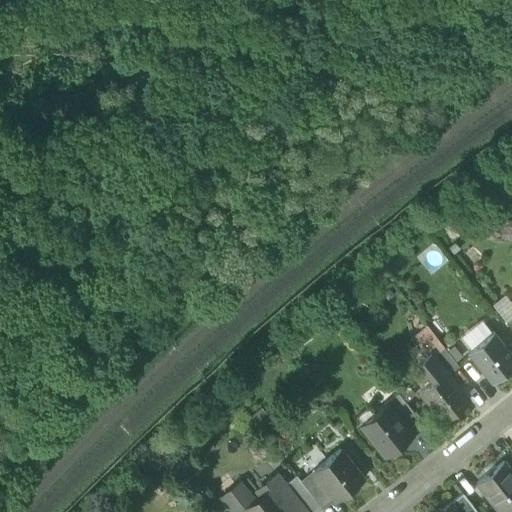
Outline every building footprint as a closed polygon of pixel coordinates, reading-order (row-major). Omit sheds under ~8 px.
[(511,158),(480,180),(490,193),(505,183),(502,178),(511,171),(511,158)] [(492,305),(504,321),(511,315),(511,304),(504,295),(492,305)] [(461,337),(472,350),(493,332),(483,320),(461,337)] [(410,339),(425,357),(429,354),(424,347),(435,338),(436,338),(428,326),(410,339)] [(468,352),(492,383),(511,366),(511,356),(493,332),(472,350),(468,352)] [(431,353),(433,356),(443,348),(435,338),(424,347),(429,354),(431,353)] [(433,356),(446,372),(448,375),(459,366),(444,348),(443,348),(433,356)] [(432,357),(429,354),(425,357),(418,363),(433,382),(443,374),(431,358),(432,357)] [(446,372),(433,356),(432,357),(431,358),(443,374),(446,372)] [(440,420),(444,422),(448,420),(449,419),(450,416),(469,401),(448,375),(446,372),(443,374),(433,382),(420,392),(438,414),(438,418),(440,420)] [(387,404),(403,423),(415,413),(399,393),(386,404),(387,404)] [(380,448),(386,457),(397,448),(412,435),(403,423),(387,404),(386,404),(375,414),(369,406),(357,416),(362,423),(361,424),(380,448)] [(335,499),(336,501),(364,479),(340,449),(313,471),(320,480),(335,499)] [(477,484),(499,511),(510,511),(511,511),(511,473),(504,463),(477,484)] [(320,480),(313,471),(300,481),(307,490),(320,480)] [(267,484),(271,490),(272,489),(290,511),(308,511),(286,484),(279,474),(267,484)] [(308,511),(318,511),(322,509),(307,490),(300,481),(296,476),(286,484),(308,511)] [(320,480),(307,490),(322,509),(335,499),(320,480)] [(232,511),(243,511),(256,502),(245,488),(237,487),(227,496),(226,503),(232,511)] [(290,511),(272,489),(271,490),(256,502),(243,511),(290,511)] [(476,511),(463,495),(451,504),(456,511),(476,511)]
